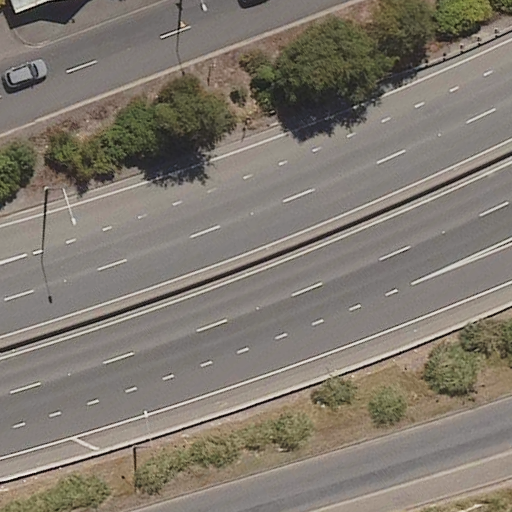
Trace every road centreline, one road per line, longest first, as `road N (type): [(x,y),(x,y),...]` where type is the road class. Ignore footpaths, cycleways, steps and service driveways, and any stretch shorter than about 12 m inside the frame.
road 1 (motorway): [(0,297),(272,203),(511,98)]
road 2 (motorway): [(511,196),(333,276),(0,393)]
road 3 (motorway): [(0,245),(210,183),(511,66)]
road 4 (motorway): [(511,260),(254,351),(0,422)]
road 5 (secondary): [(511,421),(216,511)]
road 6 (secondary): [(0,96),(265,0)]
